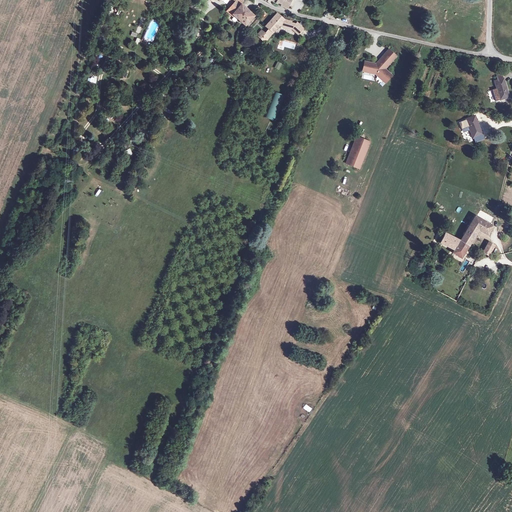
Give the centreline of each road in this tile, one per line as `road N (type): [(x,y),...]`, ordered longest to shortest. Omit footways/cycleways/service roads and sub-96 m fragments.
road 1 (unknown): [(174,0),(197,13),(197,35),(109,136),(95,140),(83,131),(97,105),(99,77)]
road 2 (unclassified): [(264,0),(489,54)]
